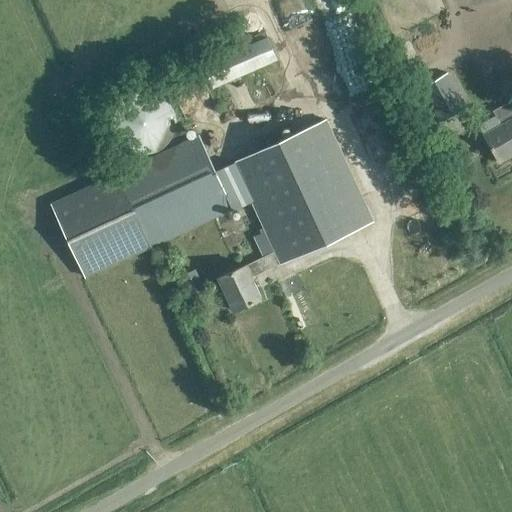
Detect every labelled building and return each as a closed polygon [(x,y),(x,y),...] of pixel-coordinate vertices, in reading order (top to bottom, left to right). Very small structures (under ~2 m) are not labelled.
[(203,67),(211,87),(276,60),(267,41),(264,34),(254,38),(257,44),(203,67)] [(421,87),(440,122),(466,107),(447,72),(421,87)] [(173,132),(175,123),(173,113),(169,104),(162,97),(153,93),(143,91),(134,93),(125,97),(118,104),(114,113),(112,123),(114,132),(118,141),(125,148),(134,153),(143,154),(153,153),(162,148),(169,141),(173,132)] [(478,125),(483,134),(499,162),(511,154),(511,99),(492,110),(495,116),(478,125)] [(198,136),(115,174),(51,204),(85,278),(231,210),(250,202),(265,235),(255,240),(263,258),(246,266),(245,265),(218,278),(233,311),(261,298),(251,277),(372,221),(325,120),(232,163),(215,171),(198,136)] [(429,206),(408,215),(420,243),(442,234),(429,206)] [(205,293),(196,270),(180,276),(189,299),(205,293)]
